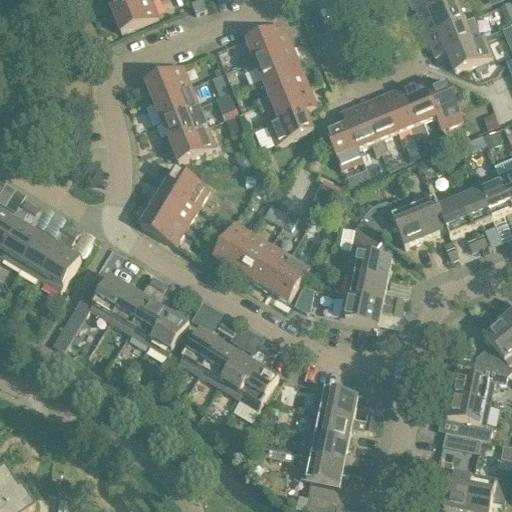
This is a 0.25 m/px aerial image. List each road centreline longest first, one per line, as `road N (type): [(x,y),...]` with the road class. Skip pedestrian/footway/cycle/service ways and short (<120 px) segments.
road 1 (residential): [(115,232),(121,174),(108,79),(293,0)]
road 2 (residential): [(414,375),(329,360),(115,232)]
road 3 (residential): [(414,375),(428,323),(452,296),(511,270)]
road 4 (residential): [(397,511),(414,375)]
road 5 (residential): [(115,232),(0,164)]
